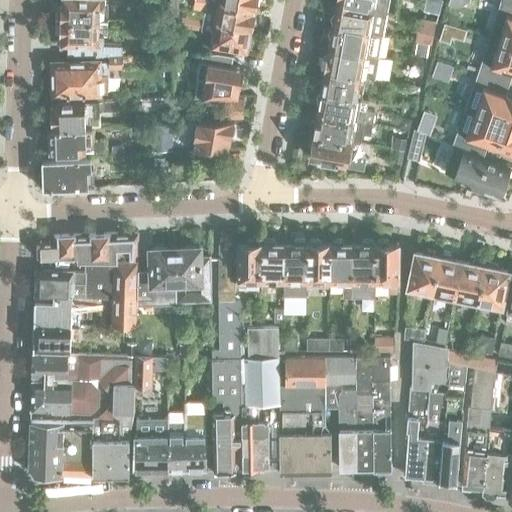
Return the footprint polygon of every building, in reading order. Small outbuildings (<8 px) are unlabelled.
[(56,2),(55,17),(107,19),(108,4),(104,4),(104,0),(62,0),(62,1),(62,2),(56,2)] [(178,0),(169,0),(171,14),(179,15),(178,0)] [(205,0),(194,0),(193,7),(205,9),(203,19),(250,28),(250,27),(253,25),(254,18),(252,16),(254,8),(205,0)] [(205,0),(254,8),(255,0),(205,0)] [(336,0),(336,3),(387,12),(388,0),(336,0)] [(439,13),(441,1),(442,1),(435,0),(425,0),(423,10),(439,13)] [(494,23),(490,35),(511,42),(511,2),(502,0),(500,0),(498,11),(494,23)] [(335,11),(331,16),(333,23),(332,25),(373,32),(383,34),(383,33),(387,12),(336,3),(335,11)] [(182,16),(180,26),(201,29),(213,31),(211,44),(246,50),(247,48),(249,46),(250,39),(249,37),(250,28),(203,19),(182,15),(182,16)] [(55,17),(55,32),(61,32),(61,34),(61,42),(67,43),(67,51),(66,51),(66,57),(86,57),(108,56),(108,55),(122,54),(122,43),(103,42),(103,33),(107,33),(107,19),(55,17)] [(436,20),(419,17),(415,41),(416,41),(428,44),(431,44),(436,20)] [(332,25),(328,31),(330,37),(329,46),(365,53),(379,55),(383,34),(373,32),(332,25)] [(482,60),(478,71),(509,81),(511,71),(511,42),(490,35),(486,47),(482,60)] [(416,41),(414,53),(426,55),(428,44),(416,41)] [(158,42),(155,46),(155,53),(168,52),(168,45),(168,42),(158,42)] [(324,56),(322,64),(325,66),(325,68),(373,77),(375,78),(375,77),(379,55),(365,53),(329,46),(327,54),(324,56)] [(197,77),(194,96),(196,96),(202,96),(238,95),(239,90),(240,85),(240,84),(243,67),(231,64),(233,54),(226,53),(217,51),(202,52),(201,59),(199,59),(196,77),(197,77)] [(53,77),(50,80),(51,87),(53,90),(53,93),(107,90),(106,73),(108,73),(108,66),(121,65),(121,62),(127,61),(127,54),(122,54),(108,55),(108,56),(108,59),(57,60),(53,61),(52,61),(52,63),(53,73),(53,77)] [(414,63),(413,68),(416,72),(421,73),(423,64),(414,63)] [(323,76),(319,81),(321,88),(321,89),(361,97),(363,85),(371,86),(383,88),(384,79),(375,78),(373,77),(325,68),(323,76)] [(475,82),(466,107),(511,122),(511,95),(505,92),(509,81),(478,71),(475,82)] [(321,90),(317,96),(318,102),(317,111),(373,121),(375,110),(366,109),(368,98),(361,97),(321,89),(321,90)] [(242,98),(224,100),(225,117),(244,116),(242,98)] [(88,100),(51,102),(52,125),(91,124),(99,124),(99,111),(119,110),(119,99),(88,100)] [(457,131),(453,142),(483,153),(487,142),(511,150),(511,122),(466,107),(457,131)] [(312,119),(310,130),(313,132),(313,133),(353,140),(353,141),(360,142),(361,141),(362,131),(371,133),(373,121),(317,111),(315,119),(312,119)] [(401,120),(400,125),(409,126),(411,118),(406,117),(401,120)] [(197,120),(192,149),(228,147),(231,135),(234,132),(235,125),(233,121),(234,119),(197,120)] [(49,129),(46,131),(46,137),(49,139),(50,150),(92,149),(104,148),(104,139),(92,139),(91,124),(52,125),(49,126),(49,129)] [(414,127),(407,156),(419,159),(425,132),(414,127)] [(309,135),(308,143),(311,145),(309,155),(319,156),(318,159),(335,161),(335,159),(348,162),(348,166),(364,169),(366,156),(351,153),(353,141),(353,140),(313,133),(313,134),(309,135)] [(395,138),(393,147),(395,148),(405,149),(406,150),(407,140),(395,138)] [(454,146),(445,171),(466,179),(465,182),(467,183),(466,186),(482,192),(484,186),(499,192),(500,189),(502,190),(506,179),(504,178),(508,166),(454,146)] [(395,148),(393,161),(403,163),(405,149),(395,148)] [(111,152),(110,152),(110,161),(129,160),(129,152),(123,152),(111,152)] [(42,172),(39,174),(39,182),(43,184),(43,187),(72,186),(72,187),(77,187),(76,186),(94,185),(93,167),(90,167),(90,157),(42,159),(42,172)] [(41,258),(42,268),(113,269),(112,297),(138,298),(139,259),(137,259),(138,230),(54,234),(54,240),(40,240),(40,258),(41,258)] [(235,241),(219,241),(219,242),(219,258),(219,282),(219,290),(219,307),(238,306),(240,306),(240,298),(234,299),(234,290),(234,281),(238,281),(238,282),(260,282),(261,241),(260,241),(258,238),(249,238),(248,241),(238,241),(238,242),(235,242),(235,241)] [(262,241),(261,241),(260,282),(283,282),(284,241),(275,241),(273,238),(264,238),(262,241)] [(293,241),(284,241),(283,282),(283,295),(306,295),(306,282),(306,241),(305,241),(304,238),(295,238),(293,241)] [(308,241),(306,241),(306,282),(307,282),(327,282),(327,241),(320,241),(319,238),(310,238),(308,241)] [(331,241),(327,241),(327,282),(343,282),(343,284),(342,284),(343,297),(350,297),(351,241),(343,241),(341,238),(333,238),(331,241)] [(362,242),(351,241),(350,297),(374,297),(375,297),(375,283),(375,242),(374,242),(372,239),(363,239),(362,242)] [(377,242),(375,242),(375,283),(389,283),(388,292),(398,292),(398,283),(399,242),(389,242),(387,239),(378,239),(377,242)] [(200,245),(174,246),(176,285),(177,298),(212,297),(212,291),(211,258),(211,255),(200,256),(200,245)] [(174,246),(149,247),(151,286),(167,285),(167,299),(177,299),(177,298),(176,285),(174,246)] [(415,249),(407,288),(431,293),(439,254),(436,254),(435,250),(428,249),(425,251),(415,249)] [(439,254),(431,293),(454,298),(462,259),(452,257),(450,254),(444,252),(441,255),(439,254)] [(462,259),(454,298),(477,303),(485,264),(483,263),(481,260),(474,258),(471,261),(462,259)] [(485,264),(477,303),(501,308),(509,269),(498,266),(497,263),(490,262),(487,264),(485,264)] [(113,269),(42,268),(36,268),(36,294),(72,295),(72,296),(111,297),(112,297),(113,269)] [(138,298),(112,297),(111,297),(111,325),(137,327),(138,298)] [(35,299),(34,322),(71,323),(79,324),(80,309),(71,309),(71,300),(35,299)] [(220,347),(212,347),(213,357),(238,356),(238,332),(238,330),(238,325),(240,324),(240,306),(238,306),(219,307),(220,347)] [(283,307),(274,307),(274,321),(283,321),(283,307)] [(34,322),(33,346),(70,347),(70,339),(80,339),(80,324),(79,324),(71,323),(34,322)] [(277,325),(247,325),(248,357),(275,356),(278,356),(277,330),(277,325)] [(424,338),(425,328),(406,326),(405,337),(424,338)] [(447,408),(447,407),(446,407),(447,390),(438,390),(438,380),(445,380),(447,359),(450,360),(451,348),(448,347),(448,345),(444,345),(447,333),(437,331),(435,343),(427,434),(424,477),(438,478),(445,408),(447,408)] [(484,334),(480,351),(492,353),(496,336),(484,334)] [(374,351),(394,350),(394,335),(374,335),(374,351)] [(284,336),(284,349),(297,349),(297,336),(284,336)] [(138,337),(137,352),(151,353),(151,344),(146,337),(138,337)] [(325,349),(325,337),(307,337),(307,349),(325,349)] [(343,337),(325,337),(325,349),(343,349),(343,337)] [(427,434),(435,343),(412,339),(411,384),(410,384),(408,414),(406,414),(405,429),(407,429),(405,474),(423,476),(423,477),(424,477),(427,434)] [(127,341),(126,353),(136,353),(136,341),(127,341)] [(511,343),(500,341),(497,354),(511,356),(511,343)] [(450,360),(466,363),(474,365),(475,353),(451,348),(450,360)] [(92,421),(132,421),(135,355),(33,350),(31,419),(92,421)] [(487,437),(489,437),(492,401),(495,372),(495,370),(496,357),(475,353),(474,365),(470,404),(468,404),(464,445),(465,445),(461,483),(469,484),(472,488),(482,489),(487,437)] [(136,354),(134,385),(151,386),(153,355),(136,354)] [(357,356),(356,356),(355,466),(373,466),(373,355),(357,356)] [(390,355),(373,355),(373,466),(391,466),(391,430),(390,355)] [(238,356),(213,357),(213,399),(222,399),(223,412),(213,412),(213,444),(214,468),(236,468),(236,464),(242,463),(241,420),(238,357),(238,356)] [(248,357),(243,357),(245,402),(279,401),(278,357),(278,356),(275,356),(248,357)] [(278,357),(279,401),(279,400),(279,431),(280,466),(280,467),(331,467),(331,430),(323,430),(323,423),(325,423),(325,406),(336,406),(336,356),(278,357)] [(356,356),(336,356),(336,406),(340,406),(340,409),(339,466),(355,466),(356,356)] [(511,360),(496,357),(495,370),(511,373),(511,360)] [(450,372),(447,407),(447,408),(445,408),(438,478),(438,479),(456,481),(458,437),(461,437),(463,409),(466,363),(450,360),(449,371),(450,372)] [(495,372),(492,401),(500,402),(503,373),(495,372)] [(185,410),(184,410),(184,419),(185,419),(185,468),(207,468),(214,468),(213,444),(206,444),(206,432),(206,400),(204,400),(186,400),(184,400),(185,410)] [(169,410),(167,410),(167,417),(168,433),(168,468),(185,468),(185,419),(184,419),(184,410),(169,410)] [(135,433),(134,469),(168,468),(168,433),(167,417),(135,417),(135,433)] [(129,437),(132,421),(92,421),(31,419),(29,468),(34,474),(62,475),(62,473),(93,475),(93,470),(129,469),(129,437)] [(267,419),(241,420),(242,463),(242,467),(260,467),(269,467),(269,466),(267,419)] [(502,438),(489,437),(487,437),(482,489),(484,489),(486,492),(493,492),(497,489),(505,489),(509,448),(511,430),(502,429),(502,438)]
